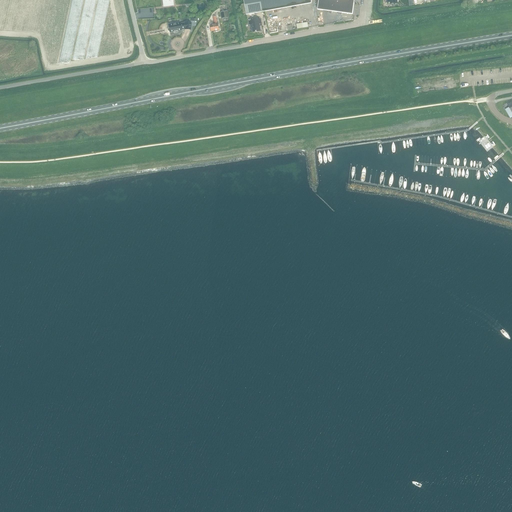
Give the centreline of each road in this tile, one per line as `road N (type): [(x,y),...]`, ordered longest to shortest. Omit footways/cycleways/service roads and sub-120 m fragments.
road 1 (primary): [(0,127),(511,35)]
road 2 (residential): [(144,62),(358,23),(363,0)]
road 3 (unclassified): [(0,87),(144,62)]
